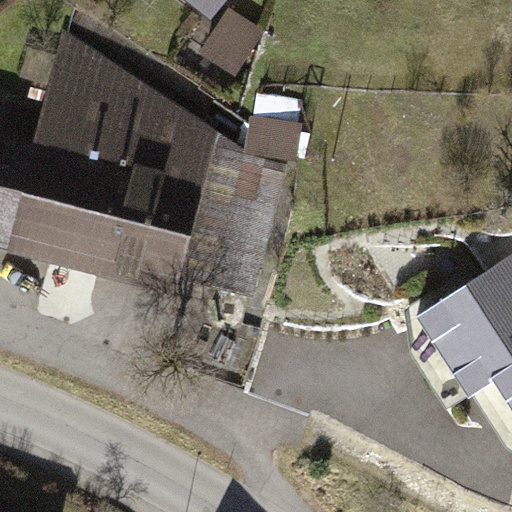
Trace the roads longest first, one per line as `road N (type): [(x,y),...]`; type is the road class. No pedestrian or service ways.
road 1 (residential): [(0,325),(190,407),(260,475),(272,511)]
road 2 (tertiary): [(231,511),(156,464),(0,398)]
